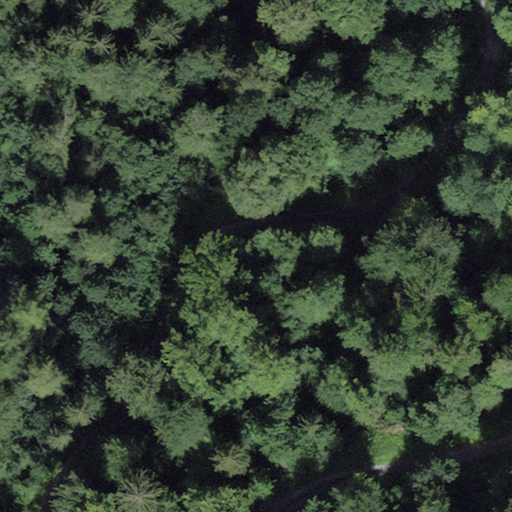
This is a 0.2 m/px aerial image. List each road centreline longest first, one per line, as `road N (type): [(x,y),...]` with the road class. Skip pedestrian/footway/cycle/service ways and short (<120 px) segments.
road 1 (track): [(482,0),(492,47),(426,172),(396,196),(352,212),(228,224),(194,243),(135,384),(74,452),(41,511)]
road 2 (track): [(274,511),(332,475),(433,461),(511,435)]
